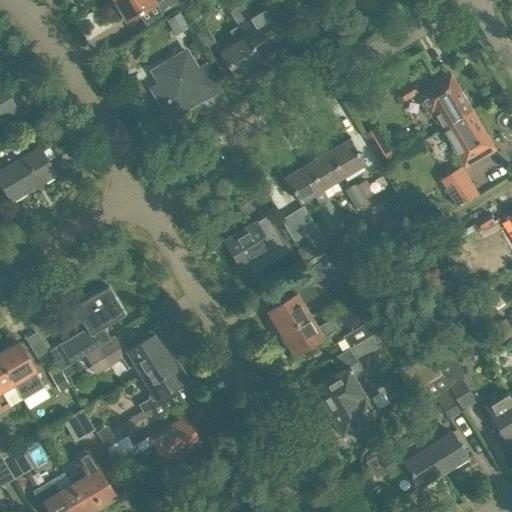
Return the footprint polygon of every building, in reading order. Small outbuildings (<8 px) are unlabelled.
[(113,0),(126,21),(155,4),(162,14),(186,0),(185,0),(113,0)] [(246,36),(261,61),(286,46),(281,37),(294,30),(277,2),(251,18),(243,4),(231,11),(246,36)] [(179,13),(167,20),(176,34),(188,27),(179,13)] [(207,54),(219,47),(205,24),(194,31),(207,54)] [(230,31),(236,42),(221,51),(236,76),(261,61),(246,36),(239,25),(230,31)] [(335,35),(325,33),(323,44),(333,46),(335,35)] [(158,83),(149,88),(159,104),(167,99),(172,107),(195,93),(203,106),(216,98),(198,68),(196,70),(184,50),(150,70),(158,83)] [(418,92),(430,111),(432,110),(443,127),(453,122),(452,121),(471,109),(448,71),(429,82),(431,85),(418,92)] [(0,120),(17,111),(1,85),(0,84),(0,120)] [(411,84),(399,91),(404,99),(416,92),(411,84)] [(494,147),(471,109),(452,121),(453,122),(443,127),(444,130),(442,132),(455,152),(457,151),(465,165),(494,147)] [(375,127),(364,133),(382,161),(392,155),(375,127)] [(343,177),(365,164),(349,139),(328,151),(343,177)] [(0,183),(11,201),(55,175),(39,148),(0,171),(0,183)] [(322,190),(343,177),(328,151),(306,164),(322,190)] [(342,224),(322,190),(306,164),(285,177),(300,202),(313,195),(336,233),(340,231),(337,226),(342,224)] [(439,182),(455,208),(477,194),(462,169),(439,182)] [(363,200),(373,194),(365,180),(355,186),(360,195),(355,198),(354,195),(349,198),(355,209),(365,203),(363,200)] [(360,195),(355,186),(354,184),(344,190),(349,198),(354,195),(355,198),(360,195)] [(309,240),(320,234),(303,206),(292,213),(304,234),(305,234),(309,240)] [(294,241),(304,234),(292,213),(281,220),(294,241)] [(481,230),(492,222),(487,214),(475,221),(481,230)] [(396,216),(397,229),(407,228),(407,215),(396,216)] [(286,253),(265,219),(256,224),(256,223),(224,241),(240,268),(250,263),(255,271),(286,253)] [(303,263),(314,256),(307,244),(296,251),(303,263)] [(347,271),(359,263),(348,245),(307,270),(314,281),(343,264),(347,271)] [(280,334),(310,316),(302,304),(318,295),(312,285),(267,312),(280,334)] [(90,336),(124,315),(108,287),(73,308),(90,336)] [(486,319),(499,311),(486,291),(473,298),(486,319)] [(317,328),(310,316),(280,334),(293,356),(338,329),(332,318),(317,328)] [(496,345),(511,335),(511,330),(511,329),(505,318),(487,329),(496,345)] [(349,349),(379,331),(372,320),(342,337),(349,349)] [(173,354),(159,331),(152,336),(149,332),(119,350),(113,340),(85,357),(95,373),(121,358),(128,368),(133,364),(140,375),(173,354)] [(355,359),(385,341),(379,331),(349,349),(355,359)] [(44,387),(19,342),(0,353),(0,361),(13,385),(25,378),(34,393),(44,387)] [(60,371),(71,364),(72,364),(60,344),(49,350),(54,359),(58,366),(57,366),(60,371)] [(126,437),(126,436),(162,414),(156,404),(191,383),(173,354),(140,375),(147,386),(144,388),(150,398),(138,405),(142,412),(119,426),(126,437)] [(448,387),(460,380),(466,376),(453,356),(435,367),(440,374),(448,387)] [(419,387),(440,374),(435,367),(430,357),(409,370),(419,387)] [(0,412),(10,407),(1,392),(13,385),(0,361),(0,412)] [(364,395),(354,378),(364,372),(358,362),(326,381),(325,379),(316,384),(318,386),(313,388),(330,416),(364,395)] [(64,378),(73,373),(74,369),(71,364),(60,371),(64,378)] [(448,388),(448,387),(440,374),(419,387),(420,388),(422,387),(429,399),(435,396),(448,417),(459,410),(446,389),(448,388)] [(462,409),(474,402),(460,380),(448,387),(448,388),(462,409)] [(511,396),(509,391),(485,406),(506,440),(510,438),(511,440),(511,396)] [(342,436),(369,420),(377,416),(364,395),(330,416),(342,436)] [(82,437),(94,430),(82,410),(71,417),(82,437)] [(202,445),(186,418),(151,438),(150,436),(133,447),(126,436),(126,437),(106,449),(113,460),(128,451),(131,457),(154,443),(167,466),(202,445)] [(439,439),(433,429),(419,437),(425,448),(428,446),(443,471),(468,456),(452,431),(439,439)] [(0,456),(1,458),(2,458),(16,449),(7,434),(0,437),(0,456)] [(389,472),(401,465),(387,443),(375,450),(389,472)] [(420,486),(443,471),(428,446),(425,448),(404,461),(420,486)] [(32,469),(20,447),(16,449),(2,458),(1,458),(0,459),(13,480),(32,469)] [(84,469),(68,479),(70,482),(69,483),(71,486),(72,485),(88,511),(90,511),(116,497),(88,450),(77,457),(84,469)] [(0,484),(1,487),(13,480),(0,459),(0,458),(0,484)] [(52,479),(33,491),(43,506),(46,504),(50,511),(88,511),(72,485),(71,486),(69,483),(58,489),(52,479)]
